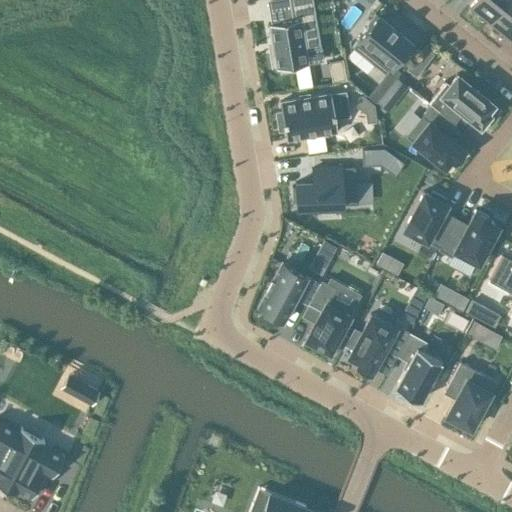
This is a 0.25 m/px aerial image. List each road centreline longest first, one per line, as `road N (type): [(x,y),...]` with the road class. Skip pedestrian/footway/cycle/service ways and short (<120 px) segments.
road 1 (residential): [(219,0),(253,213),(212,331),(381,425)]
road 2 (residential): [(411,0),(511,75)]
